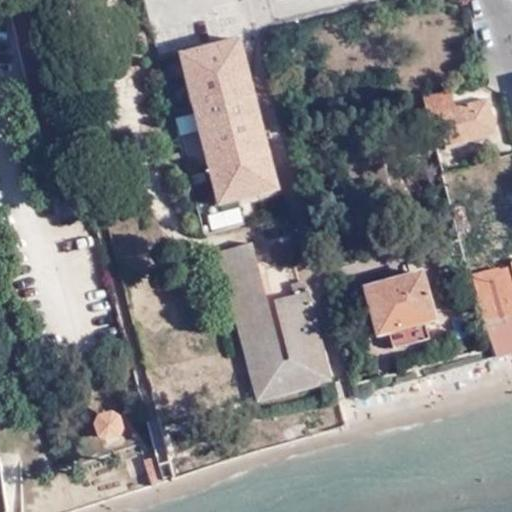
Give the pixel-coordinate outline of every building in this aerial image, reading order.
[(59,202),(87,196),(37,0),(7,0),(19,43),(23,42),(33,79),(40,77),(45,97),(38,99),(58,177),(53,179),(59,202)] [(240,39),(234,40),(263,150),(270,149),(240,39)] [(263,150),(234,40),(181,55),(185,72),(192,70),(198,92),(190,94),(199,125),(207,123),(212,145),(205,147),(218,197),(278,180),(270,149),(263,150)] [(185,72),(190,94),(198,92),(192,70),(185,72)] [(33,79),(38,99),(45,97),(40,77),(33,79)] [(458,108),(454,90),(443,93),(423,99),(427,116),(438,113),(447,148),(497,134),(488,100),(458,108)] [(199,125),(205,147),(212,145),(207,123),(199,125)] [(185,159),(178,132),(164,136),(171,162),(185,159)] [(281,190),(278,180),(218,197),(220,207),(281,190)] [(140,195),(108,203),(127,277),(158,269),(140,195)] [(81,272),(97,262),(85,243),(69,253),(81,272)] [(256,403),(334,382),(310,292),(308,286),(301,282),(292,284),(294,296),(282,299),(300,368),(279,373),(248,258),(255,256),(251,244),(217,252),(256,403)] [(284,364),(255,256),(248,258),(279,373),(300,368),(282,299),(275,301),(291,362),(284,364)] [(480,307),(486,330),(507,324),(506,321),(511,319),(511,265),(496,270),(501,289),(492,291),(495,303),(480,307)] [(420,273),(363,289),(377,336),(388,333),(393,349),(428,340),(424,323),(434,320),(420,273)] [(89,283),(94,319),(111,316),(106,281),(89,283)] [(511,352),(511,319),(506,321),(507,324),(486,330),(494,357),(511,352)] [(155,390),(162,414),(178,410),(171,386),(155,390)] [(121,422),(111,416),(104,419),(99,427),(101,436),(108,439),(118,437),(122,430),(121,422)] [(164,484),(158,459),(144,463),(152,488),(164,484)]
